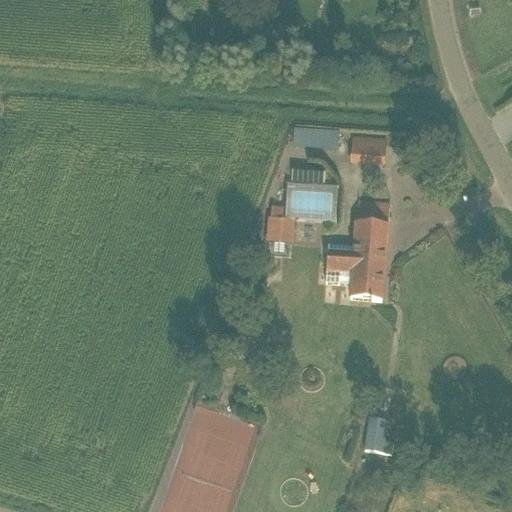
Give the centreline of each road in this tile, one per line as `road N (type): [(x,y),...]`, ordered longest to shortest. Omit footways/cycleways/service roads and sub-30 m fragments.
road 1 (unclassified): [(511,185),(472,114),(438,0)]
road 2 (track): [(511,338),(448,221)]
